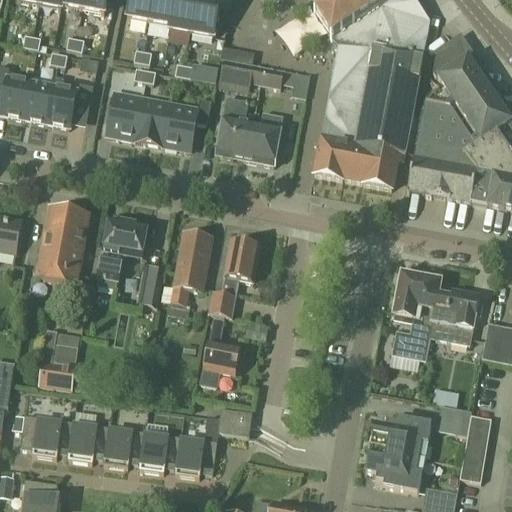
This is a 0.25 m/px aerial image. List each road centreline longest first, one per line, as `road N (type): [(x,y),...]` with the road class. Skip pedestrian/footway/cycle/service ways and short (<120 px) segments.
road 1 (unclassified): [(301,219),(0,165)]
road 2 (residential): [(345,450),(299,444),(266,422),(301,219)]
road 3 (residential): [(345,450),(385,235)]
road 4 (unclassified): [(511,258),(385,235)]
